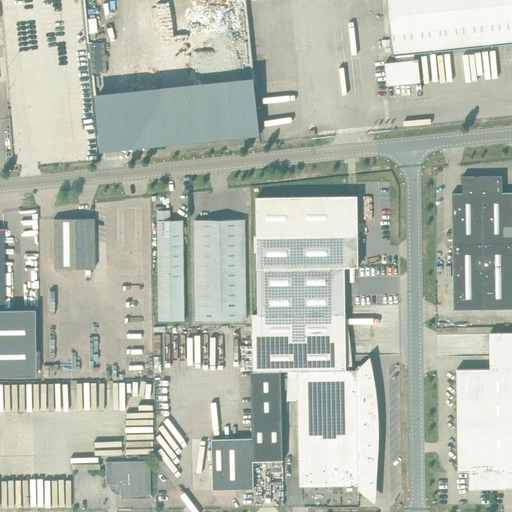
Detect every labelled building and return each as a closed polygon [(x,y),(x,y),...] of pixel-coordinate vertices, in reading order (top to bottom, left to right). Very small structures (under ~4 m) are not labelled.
[(511,43),(511,0),(387,0),(393,55),(395,55),(414,53),(511,43)] [(103,42),(89,44),(92,74),(106,73),(103,42)] [(415,60),(414,53),(395,55),(396,62),(385,63),(387,85),(421,82),(418,59),(415,60)] [(502,176),(462,176),(463,193),(503,192),(502,176)] [(511,191),(503,192),(463,193),(452,193),(452,233),(453,238),(511,237),(511,191)] [(259,314),(252,314),(253,325),(253,371),(281,371),(288,370),(287,400),(298,400),(300,486),(358,485),(359,500),(359,490),(365,490),(365,491),(371,495),(374,475),(376,456),(377,437),(377,418),(375,394),(373,379),(370,362),(363,364),(364,369),(357,369),(357,367),(357,369),(346,369),(346,313),(345,267),(359,267),(358,195),(256,197),(257,237),(258,268),(259,314)] [(170,210),(158,210),(159,321),(185,320),(183,220),(170,220),(170,210)] [(94,268),(94,218),(54,219),(54,269),(94,268)] [(245,219),(195,220),(196,320),(246,319),(245,219)] [(511,308),(511,237),(453,238),(453,246),(454,310),(511,308)] [(34,309),(4,309),(0,309),(0,376),(35,376),(34,309)] [(511,332),(490,332),(491,369),(457,369),(458,471),(470,471),(470,489),(511,488),(511,332)] [(253,461),(283,460),(281,371),(253,371),(251,371),(253,438),(253,461)] [(253,438),(212,439),(213,490),(254,489),(253,461),(253,438)] [(150,498),(149,461),(105,461),(106,484),(113,484),(113,487),(117,491),(120,491),(120,498),(150,498)]
